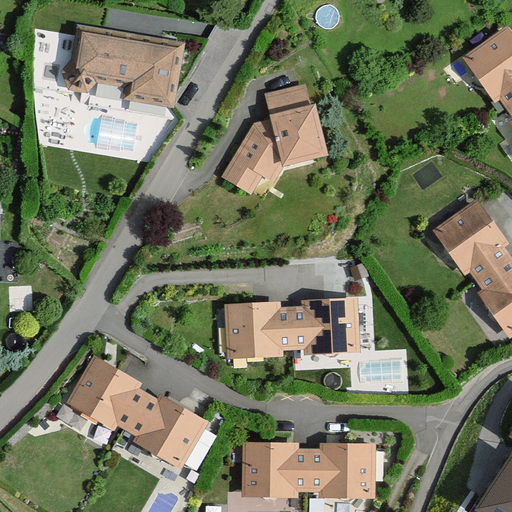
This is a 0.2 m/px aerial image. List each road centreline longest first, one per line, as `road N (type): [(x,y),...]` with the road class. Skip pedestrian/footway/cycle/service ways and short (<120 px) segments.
road 1 (residential): [(88,311),(255,407),(445,422)]
road 2 (residential): [(88,311),(275,0)]
road 3 (residential): [(0,421),(51,367),(88,311)]
